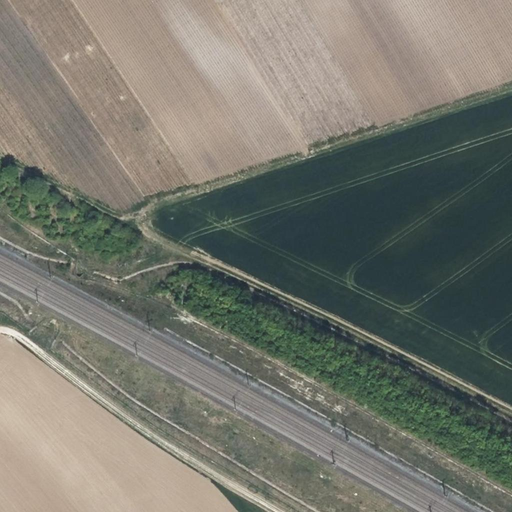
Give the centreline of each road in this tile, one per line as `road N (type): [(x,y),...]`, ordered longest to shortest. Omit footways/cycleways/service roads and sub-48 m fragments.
road 1 (track): [(511,412),(132,222),(156,203),(511,87)]
road 2 (track): [(0,329),(279,511)]
road 3 (track): [(132,222),(0,155)]
